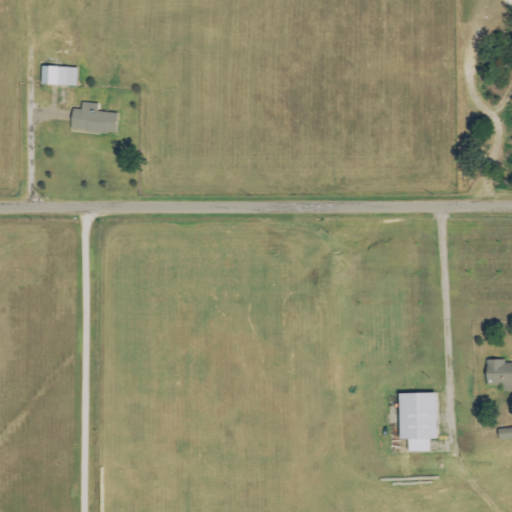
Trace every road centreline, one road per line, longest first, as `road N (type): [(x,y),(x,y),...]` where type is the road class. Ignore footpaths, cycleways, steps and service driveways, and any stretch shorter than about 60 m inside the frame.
road 1 (residential): [(511,211),(0,205)]
road 2 (residential): [(86,205),(82,511)]
